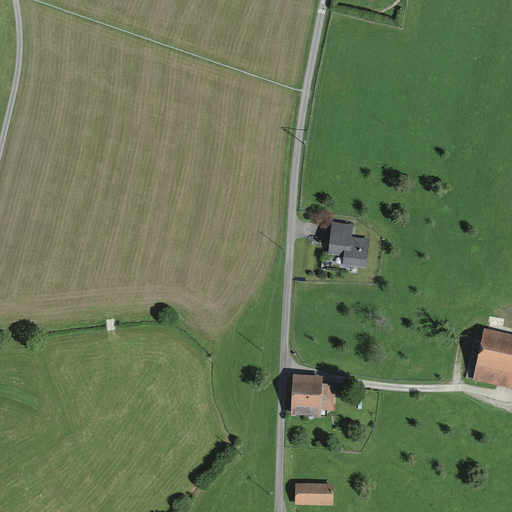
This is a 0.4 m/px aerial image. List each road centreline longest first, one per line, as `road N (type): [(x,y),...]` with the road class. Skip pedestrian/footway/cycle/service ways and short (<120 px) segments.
road 1 (residential): [(278,511),(292,226),(321,12)]
road 2 (residential): [(14,0),(19,61),(0,151)]
